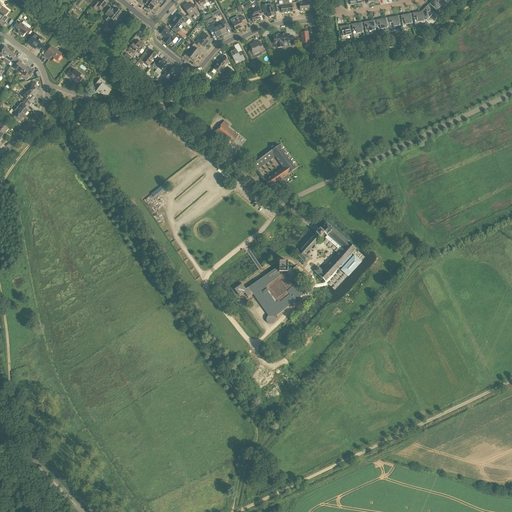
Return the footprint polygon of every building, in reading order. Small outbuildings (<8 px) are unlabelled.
[(108,2),(106,0),(100,0),(98,3),(96,1),(91,6),(96,10),(98,7),(101,10),(108,2)] [(152,1),(148,6),(147,8),(149,10),(150,9),(152,11),(153,9),(155,11),(160,5),(158,3),(159,2),(156,0),(152,0),(152,1)] [(206,4),(204,0),(197,0),(198,2),(196,3),(199,10),(203,8),(204,7),(203,5),(206,4)] [(285,0),(282,0),(282,1),(279,1),(280,4),(276,5),(277,12),(281,11),(282,13),(287,13),(285,0)] [(291,0),(285,0),(287,13),(293,12),(293,10),(297,10),(296,2),(292,3),(291,0)] [(434,0),(432,0),(429,4),(436,11),(440,7),(442,10),(445,6),(440,0),(437,3),(434,0)] [(308,2),(300,3),(299,1),(296,2),(297,10),(300,9),(300,11),(310,10),(309,10),(308,2)] [(192,3),(190,5),(189,3),(183,7),(190,16),(195,12),(195,13),(198,11),(192,3)] [(274,16),(271,3),(262,5),(264,13),(267,13),(268,18),(274,16)] [(1,20),(5,15),(5,16),(9,11),(0,4),(0,19),(1,20)] [(262,16),(261,13),(259,7),(252,9),(254,14),(250,15),(254,23),(260,21),(259,17),(262,16)] [(122,12),(116,8),(114,11),(111,8),(105,15),(107,16),(104,19),(108,22),(110,19),(114,22),(122,12)] [(425,8),(421,12),(426,21),(431,16),(433,18),(437,15),(431,9),(429,11),(425,8)] [(414,18),(415,26),(420,25),(420,22),(426,21),(421,12),(416,13),(417,18),(414,18)] [(189,19),(184,15),(182,17),(178,14),(177,16),(176,15),(174,19),(181,25),(183,22),(184,23),(186,23),(189,20),(189,19)] [(401,20),(403,28),(408,27),(407,24),(412,24),(410,14),(404,15),(405,20),(401,20)] [(243,25),(247,23),(243,16),(239,18),(240,20),(232,23),(236,31),(244,27),(243,25)] [(389,23),(391,30),(396,30),(395,27),(400,26),(398,16),(391,17),(392,22),(389,23)] [(386,18),(379,19),(380,24),(377,25),(378,33),(388,31),(386,18)] [(181,25),(174,19),(171,22),(172,22),(170,24),(174,27),(172,30),(174,31),(177,34),(184,39),(187,36),(180,30),(180,28),(179,28),(181,25)] [(376,33),(376,30),(374,20),(367,22),(368,27),(365,27),(366,35),(371,34),(376,33)] [(225,28),(227,26),(228,26),(225,21),(219,23),(221,25),(218,27),(222,35),(227,32),(225,28)] [(32,30),(30,28),(29,29),(27,27),(21,23),(16,29),(19,31),(18,33),(23,37),(25,34),(26,34),(28,35),(32,30)] [(356,29),(352,29),(353,30),(354,36),(354,37),(359,36),(358,33),(363,33),(361,23),(355,24),(356,29)] [(218,27),(215,28),(214,26),(213,25),(208,28),(213,38),(215,38),(215,37),(216,36),(217,38),(222,35),(218,27)] [(349,25),(342,26),(343,31),(340,31),(342,40),(347,39),(346,36),(351,35),(350,30),(349,25)] [(166,28),(161,34),(166,38),(164,41),(169,45),(171,42),(172,43),(177,37),(172,33),(171,32),(166,28)] [(308,35),(308,32),(301,32),(302,44),(314,42),(313,34),(313,36),(309,36),(308,35)] [(40,40),(42,39),(35,33),(31,38),(27,43),(34,48),(35,46),(39,49),(41,48),(43,50),(47,45),(44,43),(42,45),(40,43),(41,41),(40,40)] [(278,35),(274,36),(275,44),(277,44),(277,48),(283,47),(283,43),(293,42),(292,36),(287,36),(287,34),(281,35),(281,34),(278,34),(278,35)] [(211,40),(212,41),(212,40),(205,35),(200,40),(198,39),(195,44),(199,47),(200,48),(202,45),(205,47),(211,40)] [(142,49),(145,45),(139,41),(135,46),(133,44),(128,49),(134,54),(137,50),(139,52),(140,52),(140,53),(141,54),(142,54),(144,51),(144,50),(142,49)] [(260,42),(257,43),(255,43),(255,42),(250,45),(251,48),(250,49),(251,50),(249,51),(248,53),(251,59),(252,59),(255,58),(255,57),(254,53),(259,51),(260,53),(265,50),(260,42)] [(199,47),(195,44),(194,43),(191,47),(191,49),(192,50),(191,52),(198,57),(199,56),(201,54),(200,53),(201,53),(197,49),(199,47)] [(51,46),(50,48),(47,46),(44,50),(47,52),(44,56),(49,60),(52,56),(57,61),(62,54),(51,46)] [(10,51),(5,47),(3,50),(0,48),(0,55),(1,57),(3,55),(6,58),(10,51)] [(239,63),(245,59),(242,53),(239,55),(236,49),(230,52),(235,61),(238,60),(239,63)] [(157,55),(151,50),(147,56),(145,54),(142,57),(139,61),(143,64),(143,63),(147,67),(157,55)] [(11,62),(14,64),(18,58),(15,57),(16,55),(10,51),(6,58),(3,61),(8,65),(11,62)] [(191,52),(189,54),(188,53),(187,53),(183,57),(188,61),(190,58),(194,61),(195,61),(197,59),(197,58),(198,57),(191,52)] [(227,64),(229,63),(225,55),(221,58),(219,60),(220,60),(214,69),(221,74),(225,70),(223,69),(227,64)] [(19,72),(24,66),(21,63),(22,62),(18,58),(14,64),(11,66),(19,72)] [(167,63),(162,59),(160,61),(157,59),(152,66),(157,70),(158,68),(161,70),(167,63)] [(30,77),(33,74),(29,71),(30,70),(24,66),(19,72),(22,75),(21,76),(26,80),(29,76),(30,77)] [(81,75),(74,69),(74,70),(71,68),(66,74),(73,79),(72,80),(78,85),(82,79),(80,77),(81,75)] [(178,72),(174,68),(173,68),(169,72),(167,70),(163,75),(166,77),(167,75),(170,77),(169,79),(171,81),(175,77),(176,78),(177,78),(180,75),(180,74),(178,73),(178,72)] [(96,92),(99,94),(100,93),(106,97),(111,90),(105,85),(106,83),(100,78),(96,84),(99,87),(98,88),(99,88),(96,92)] [(28,91),(34,97),(39,92),(36,89),(38,87),(33,83),(29,87),(31,88),(28,91)] [(34,97),(28,91),(23,96),(26,98),(24,101),(29,105),(33,101),(32,100),(34,97)] [(16,107),(25,115),(29,110),(27,108),(29,105),(24,101),(22,103),(21,102),(16,107)] [(25,115),(16,107),(14,110),(15,111),(11,116),(16,120),(18,118),(20,120),(25,115)] [(5,127),(7,124),(1,120),(0,122),(0,131),(3,134),(5,132),(8,129),(5,127)] [(215,133),(220,136),(220,137),(220,136),(224,140),(225,140),(231,145),(230,145),(231,145),(239,136),(238,135),(238,136),(232,131),(232,130),(232,131),(227,127),(229,125),(229,124),(227,127),(223,123),(215,133)] [(279,145),(253,164),(256,169),(275,155),(284,168),(265,181),(269,187),(278,181),(280,184),(291,177),(288,174),(296,168),(295,166),(279,145)] [(151,194),(155,198),(167,188),(164,184),(151,194)] [(356,248),(331,227),(326,223),(321,229),(320,228),(319,229),(318,230),(316,232),(317,233),(309,241),(302,249),(297,254),(302,258),(305,262),(309,258),(305,254),(323,235),(325,233),(343,249),(322,271),(318,267),(314,271),(326,282),(356,248)] [(234,289),(235,290),(240,296),(245,293),(248,298),(253,294),(268,316),(267,317),(267,318),(266,319),(266,320),(266,321),(267,321),(267,322),(267,323),(268,323),(268,324),(269,324),(270,324),(271,325),(272,325),(272,324),(273,324),(274,324),(274,323),(275,323),(275,322),(276,322),(276,321),(276,320),(276,319),(276,318),(275,317),(306,293),(294,280),(295,279),(294,277),(295,276),(293,274),(294,274),(293,272),(292,271),(291,271),(289,269),(287,268),(287,261),(279,261),(279,265),(248,287),(246,289),(242,284),(236,288),(234,289)]
